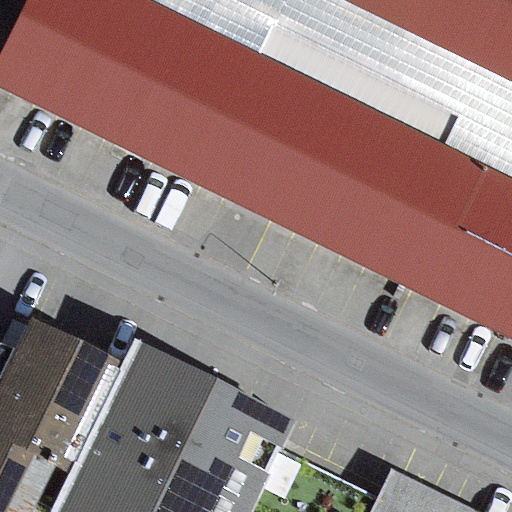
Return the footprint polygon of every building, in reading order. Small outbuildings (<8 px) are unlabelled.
[(252,71),(109,0),(26,0),(0,53),(0,99),(511,352),(511,199),(437,162),(454,127),(270,36),(252,71)] [(511,0),(109,0),(252,71),(270,36),(454,127),(437,162),(511,199),(511,0)] [(61,492),(118,377),(12,324),(0,348),(0,511),(29,511),(44,483),(61,492)] [(289,437),(126,359),(118,377),(61,492),(51,511),(372,511),(374,509),(276,462),(289,437)] [(456,511),(388,478),(374,509),(372,511),(456,511)]
